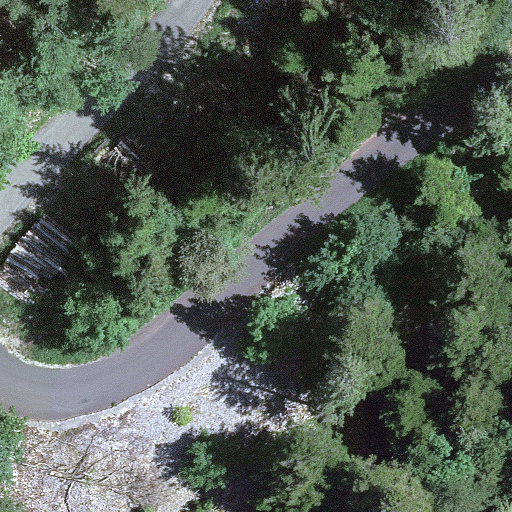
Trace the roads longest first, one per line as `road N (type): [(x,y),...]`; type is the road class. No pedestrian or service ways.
road 1 (unclassified): [(0,375),(14,386),(100,396),(166,372),(362,200),(511,93)]
road 2 (unclassified): [(197,0),(145,67),(0,210)]
